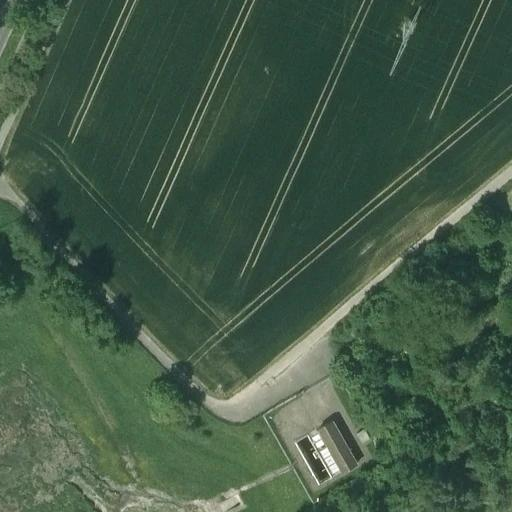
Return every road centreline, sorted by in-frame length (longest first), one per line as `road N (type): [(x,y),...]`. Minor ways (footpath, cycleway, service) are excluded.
road 1 (unclassified): [(511,174),(339,316),(243,408),(221,408),(203,395),(0,191)]
road 2 (track): [(0,137),(61,0)]
